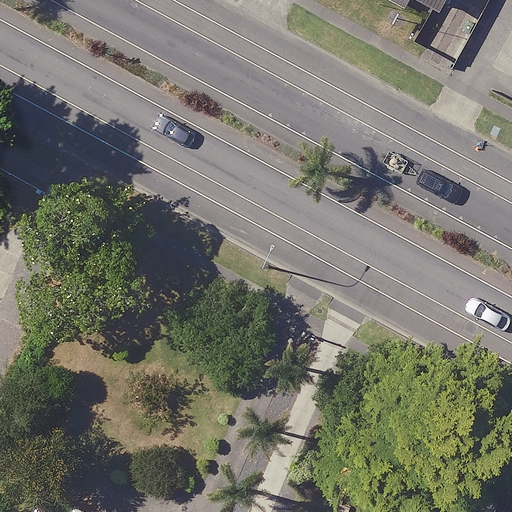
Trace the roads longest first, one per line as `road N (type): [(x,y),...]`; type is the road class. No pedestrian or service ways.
road 1 (secondary): [(511,320),(0,45)]
road 2 (secondary): [(89,0),(511,228)]
